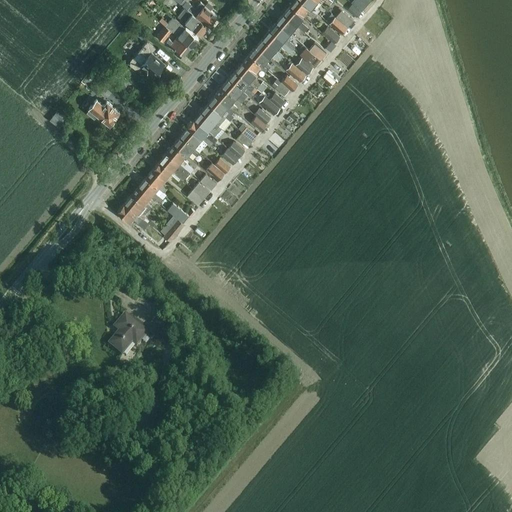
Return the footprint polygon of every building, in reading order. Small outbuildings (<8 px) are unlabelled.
[(185,1),(183,0),(181,0),(179,4),(184,7),(195,16),(207,26),(216,15),(209,10),(212,7),(207,2),(204,6),(200,2),(194,8),(185,1)] [(313,18),(316,14),(298,0),(294,0),(289,6),(303,17),(306,13),(313,18)] [(320,4),(316,1),(314,0),(298,0),(316,14),(319,11),(317,9),(320,4)] [(348,0),(361,11),(370,0),(348,0)] [(347,10),(356,17),(361,11),(352,4),(347,10)] [(300,21),(303,17),(289,6),(283,14),(303,32),(308,27),(300,21)] [(200,35),(207,26),(195,16),(184,7),(177,16),(200,35)] [(341,10),(335,17),(347,27),(353,20),(341,10)] [(301,35),(303,32),(283,14),(276,22),(289,34),(289,33),(293,29),(301,35)] [(347,27),(330,14),(325,20),(341,34),(347,27)] [(165,26),(177,37),(190,48),(198,39),(185,28),(184,29),(177,23),(178,22),(172,18),(165,26)] [(292,35),(289,33),(289,34),(276,22),(269,31),(286,45),(294,52),(291,50),(294,46),(285,38),(288,35),(290,37),(292,35)] [(170,32),(165,26),(156,37),(162,42),(170,32)] [(327,26),(322,33),(334,43),(339,37),(327,26)] [(291,56),(294,52),(286,45),(269,31),(262,39),(275,50),(279,45),(291,56)] [(183,56),(190,48),(177,37),(172,43),(168,40),(166,42),(183,56)] [(282,56),(275,50),(262,39),(255,46),(268,58),(271,55),(278,60),(282,56)] [(164,65),(160,62),(161,60),(155,55),(154,56),(150,53),(154,48),(146,41),(137,52),(130,60),(130,65),(135,69),(139,67),(141,65),(154,76),(156,74),(157,75),(160,71),(159,70),(164,65)] [(330,52),(335,46),(336,45),(331,41),(325,48),(330,52)] [(320,60),(314,43),(308,50),(320,60)] [(265,62),(268,58),(255,46),(248,54),(267,70),(270,66),(265,62)] [(308,50),(305,48),(300,54),(314,66),(320,60),(308,50)] [(266,69),(267,70),(248,54),(242,62),(255,74),(260,68),(264,72),(266,69)] [(306,74),(312,68),(301,58),(295,65),(306,74)] [(252,77),(255,74),(242,62),(235,71),(248,82),(254,87),(256,88),(260,84),(252,77)] [(286,70),(300,82),(305,76),(291,64),(286,70)] [(123,88),(129,80),(115,69),(109,77),(123,88)] [(254,87),(248,82),(235,71),(228,78),(247,95),(250,97),(253,94),(250,91),(254,87)] [(281,82),(291,91),(297,85),(286,75),(281,82)] [(100,80),(100,81),(96,78),(93,83),(96,85),(92,90),(100,96),(103,91),(105,92),(109,87),(100,80)] [(240,103),(247,95),(228,78),(221,87),(235,98),(240,103)] [(289,90),(276,79),(271,85),(284,96),(289,90)] [(231,103),(235,98),(221,87),(215,95),(233,111),(236,107),(231,103)] [(274,93),(271,97),(266,93),(265,94),(261,90),(260,91),(278,107),(284,101),(274,93)] [(231,114),(233,111),(215,95),(208,103),(225,117),(229,121),(233,116),(231,114)] [(106,102),(103,105),(96,99),(88,108),(89,109),(87,112),(94,118),(96,115),(109,125),(110,124),(111,124),(114,121),(113,120),(119,112),(106,102)] [(279,108),(268,99),(263,106),(273,115),(279,108)] [(218,125),(225,117),(208,103),(201,111),(221,128),(218,125)] [(271,118),(259,107),(253,114),(266,124),(271,118)] [(217,132),(221,128),(201,111),(194,119),(208,131),(211,126),(217,132)] [(56,112),(49,120),(59,128),(63,123),(62,117),(56,112)] [(251,121),(261,130),(265,124),(256,116),(251,121)] [(204,135),(208,131),(194,119),(187,128),(200,139),(206,144),(206,143),(209,147),(213,143),(204,135)] [(242,131),(252,140),(257,135),(246,126),(242,131)] [(206,144),(200,139),(187,128),(180,136),(198,151),(199,152),(206,144)] [(246,147),(252,140),(242,131),(236,138),(246,147)] [(195,154),(198,151),(180,136),(173,144),(185,154),(187,155),(191,151),(195,154)] [(227,148),(238,157),(244,150),(233,141),(227,148)] [(182,159),(185,154),(173,144),(166,152),(183,166),(190,172),(193,168),(182,159)] [(232,164),(238,157),(227,148),(221,155),(232,164)] [(181,168),(183,166),(166,152),(159,161),(180,178),(182,180),(185,177),(174,168),(177,165),(181,168)] [(230,167),(219,157),(214,164),(224,173),(230,167)] [(178,180),(180,178),(159,161),(152,169),(165,179),(170,173),(178,180)] [(224,173),(213,165),(211,163),(206,169),(213,175),(212,177),(217,181),(224,173)] [(160,185),(165,179),(152,169),(145,177),(158,188),(163,192),(166,189),(162,186),(161,186),(160,185)] [(216,183),(205,173),(199,180),(210,190),(216,183)] [(154,192),(158,188),(145,177),(138,186),(151,196),(159,203),(162,199),(154,192)] [(197,182),(193,189),(203,198),(209,192),(197,182)] [(145,202),(151,196),(138,186),(131,194),(143,205),(149,209),(151,207),(145,202)] [(203,198),(192,189),(186,196),(197,205),(203,198)] [(139,210),(143,205),(131,194),(124,203),(144,219),(146,217),(139,210)] [(148,223),(144,219),(124,203),(116,212),(129,222),(132,218),(138,223),(135,226),(142,231),(148,223)] [(188,216),(173,203),(167,210),(173,215),(182,223),(188,216)] [(183,224),(182,223),(173,215),(166,223),(176,232),(183,224)] [(176,232),(166,223),(160,230),(171,238),(176,232)] [(131,345),(135,348),(148,333),(132,320),(130,322),(124,317),(116,328),(122,333),(119,335),(108,347),(121,357),(131,345)] [(164,343),(172,334),(157,321),(149,331),(164,343)] [(163,422),(143,444),(154,453),(164,442),(163,441),(172,430),(163,422)] [(152,456),(143,448),(139,452),(148,460),(152,456)]
